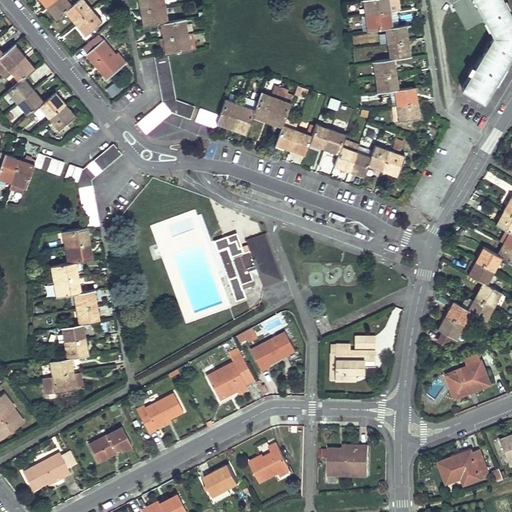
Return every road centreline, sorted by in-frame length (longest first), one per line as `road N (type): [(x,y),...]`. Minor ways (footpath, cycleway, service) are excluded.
road 1 (residential): [(70,511),(267,409),(402,410)]
road 2 (residential): [(194,161),(433,246)]
road 3 (residential): [(433,246),(402,410)]
road 4 (residential): [(9,0),(117,125)]
road 5 (residential): [(511,103),(433,246)]
